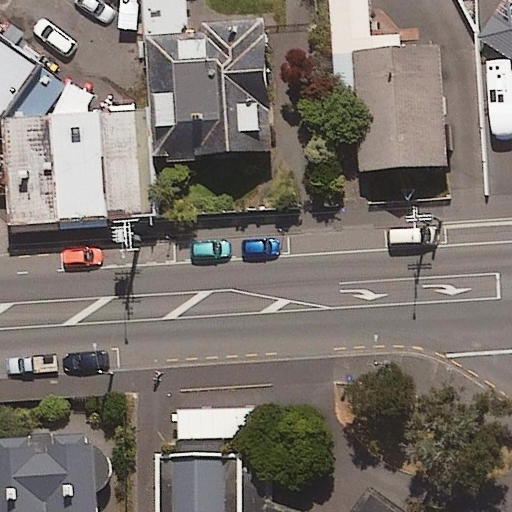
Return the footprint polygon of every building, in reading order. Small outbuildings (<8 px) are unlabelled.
[(152,0),(155,111),(156,161),(201,160),(201,144),(274,142),(271,19),(188,21),(187,0),(152,0)] [(369,0),(332,0),(338,90),(358,89),(363,166),(450,161),(442,39),(372,44),(369,0)] [(511,0),(478,0),(483,37),(511,55),(511,0)] [(0,123),(42,63),(0,33),(0,123)] [(156,161),(155,111),(10,114),(13,225),(158,221),(156,161)] [(102,511),(101,488),(110,476),(114,459),(108,443),(94,432),(0,434),(0,511),(102,511)] [(405,511),(439,511),(417,496),(405,511)]
